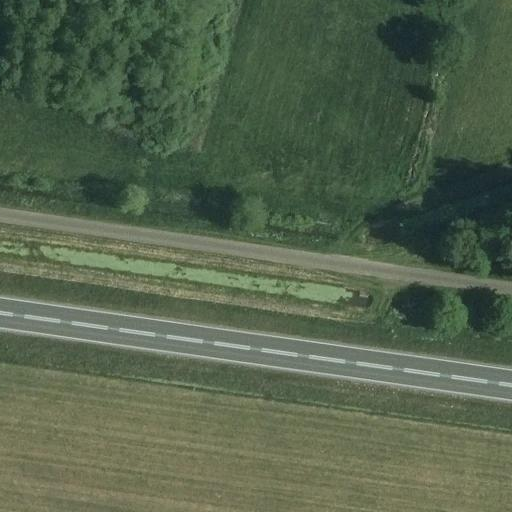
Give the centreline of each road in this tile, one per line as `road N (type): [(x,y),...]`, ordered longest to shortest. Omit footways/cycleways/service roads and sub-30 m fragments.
road 1 (unclassified): [(511,289),(0,214)]
road 2 (trunk): [(511,386),(0,314)]
